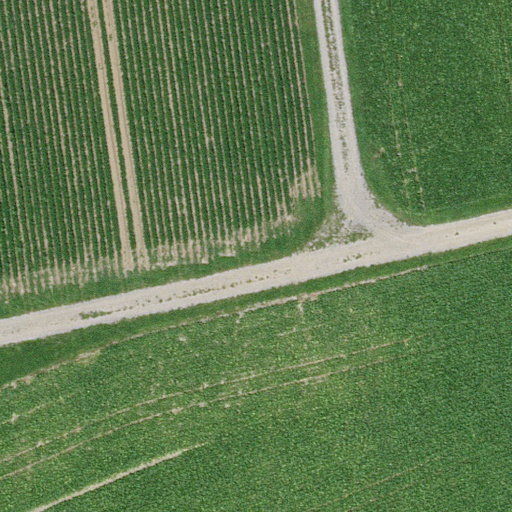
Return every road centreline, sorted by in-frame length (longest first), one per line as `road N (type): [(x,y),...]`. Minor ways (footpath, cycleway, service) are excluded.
road 1 (track): [(511,225),(0,335)]
road 2 (track): [(302,0),(336,263)]
